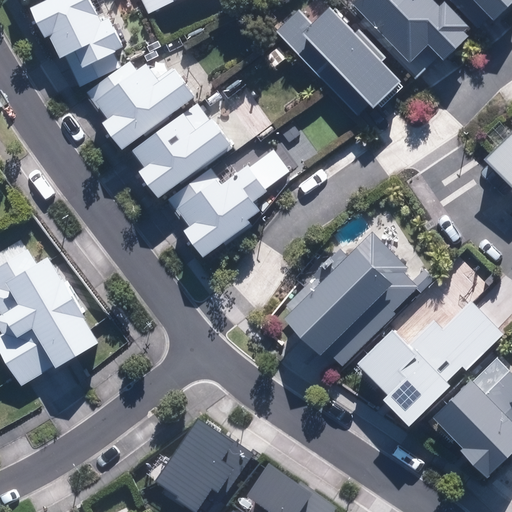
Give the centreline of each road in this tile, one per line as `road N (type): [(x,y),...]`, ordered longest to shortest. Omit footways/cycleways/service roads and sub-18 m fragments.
road 1 (residential): [(202,342),(105,221),(0,66)]
road 2 (residential): [(202,342),(298,221),(428,138)]
road 3 (residential): [(0,489),(156,392),(202,342)]
road 4 (residential): [(393,482),(202,342)]
road 5 (residential): [(428,138),(511,251)]
